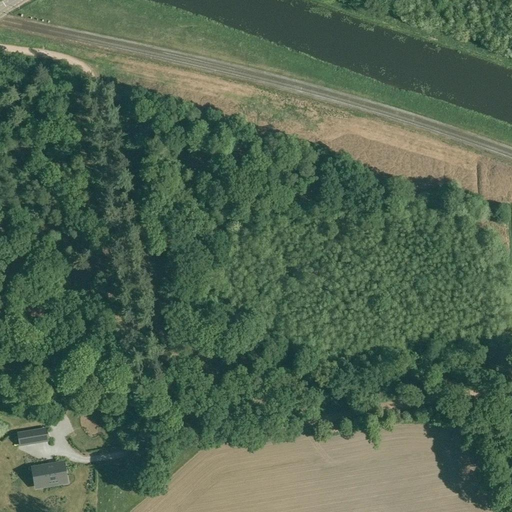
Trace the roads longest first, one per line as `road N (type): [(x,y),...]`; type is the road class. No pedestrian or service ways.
road 1 (track): [(144,389),(96,87),(70,59),(0,45)]
road 2 (track): [(511,390),(169,444),(151,431),(144,389)]
